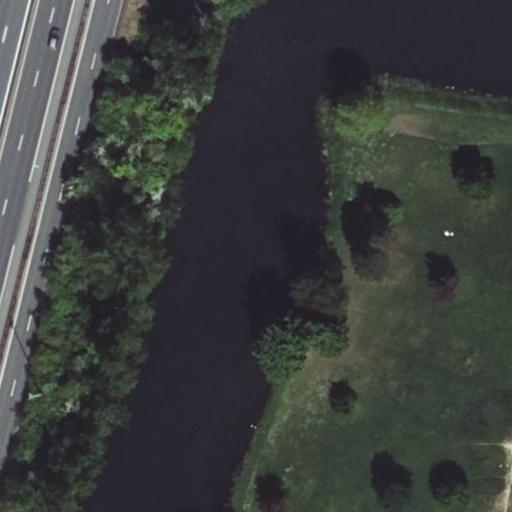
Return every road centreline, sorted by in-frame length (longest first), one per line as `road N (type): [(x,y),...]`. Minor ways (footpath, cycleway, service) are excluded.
road 1 (secondary): [(0,445),(109,0)]
road 2 (trunk): [(0,228),(55,0)]
